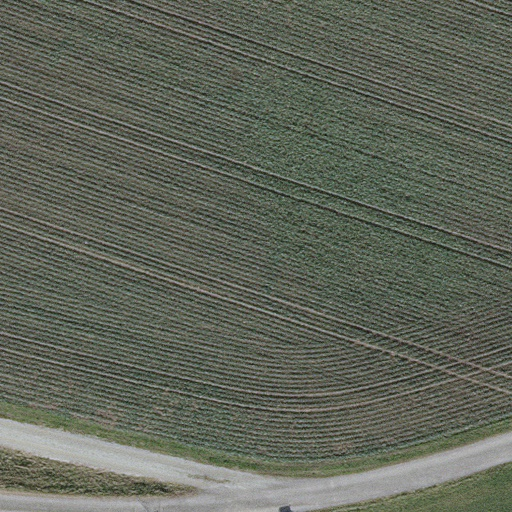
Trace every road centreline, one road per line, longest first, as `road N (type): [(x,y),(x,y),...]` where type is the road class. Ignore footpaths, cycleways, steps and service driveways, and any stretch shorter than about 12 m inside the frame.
road 1 (track): [(0,433),(179,483),(245,511)]
road 2 (track): [(511,457),(272,511)]
